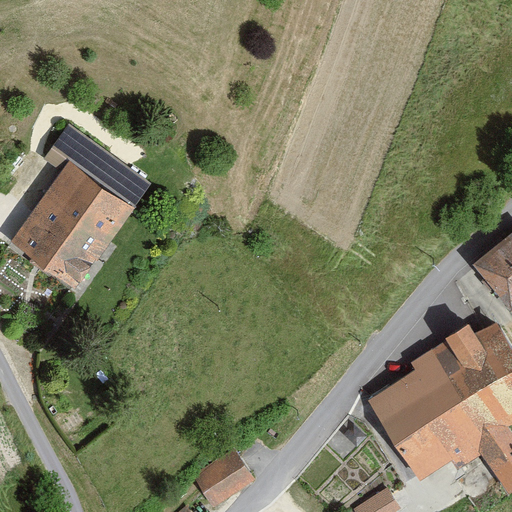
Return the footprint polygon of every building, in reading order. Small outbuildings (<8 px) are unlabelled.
[(44,155),(64,170),(73,158),(137,205),(156,181),(71,118),(44,155)] [(64,170),(15,239),(79,285),(137,205),(73,158),(64,170)] [(511,245),(487,265),(511,296),(511,245)] [(511,333),(499,311),(363,392),(420,487),(489,446),(511,484),(511,333)] [(239,454),(201,474),(217,503),(254,482),(239,454)] [(390,489),(360,506),(363,511),(399,511),(402,511),(390,489)] [(196,511),(187,502),(176,511),(196,511)]
